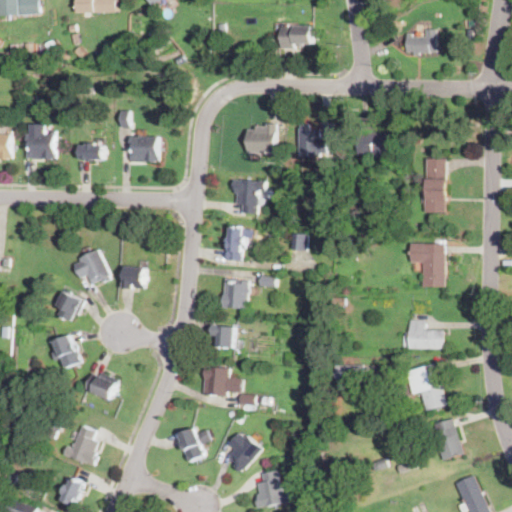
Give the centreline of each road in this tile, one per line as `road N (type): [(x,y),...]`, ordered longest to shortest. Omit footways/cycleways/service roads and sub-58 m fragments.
road 1 (residential): [(511,89),(254,84),(215,101),(198,147),(179,344),(115,511)]
road 2 (residential): [(511,456),(486,325),(495,89)]
road 3 (residential): [(0,197),(194,203)]
